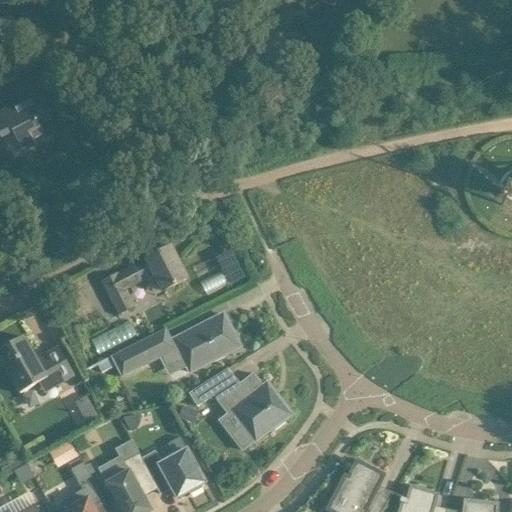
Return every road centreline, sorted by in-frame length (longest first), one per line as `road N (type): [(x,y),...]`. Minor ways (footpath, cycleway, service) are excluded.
road 1 (track): [(0,300),(103,239),(202,199),(511,126)]
road 2 (residential): [(511,437),(432,423),(357,388)]
road 3 (residential): [(253,511),(295,473),(357,388)]
road 4 (residential): [(357,388),(272,257)]
